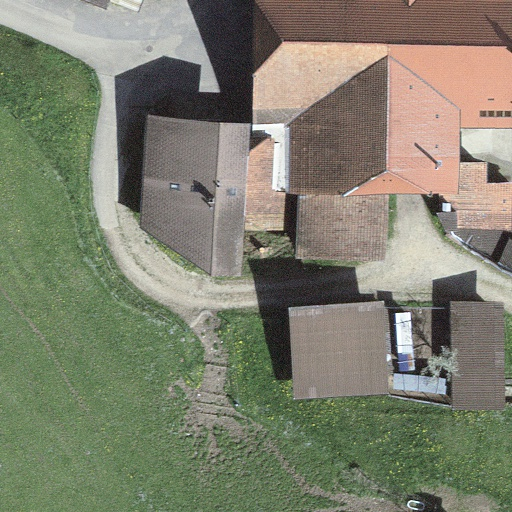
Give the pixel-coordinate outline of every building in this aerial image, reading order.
[(511,0),(272,0),(269,138),(223,136),(221,206),(291,207),(292,179),(443,183),(449,209),(461,225),(482,240),(506,245),(507,181),(476,180),(477,162),(444,161),(446,84),(469,84),(468,93),(511,94),(511,0)] [(220,255),(221,206),(223,136),(223,124),(158,123),(156,218),(220,255)] [(501,270),(511,272),(511,236),(510,236),(501,270)] [(453,306),(453,373),(487,373),(487,307),(453,306)] [(305,314),(307,366),(437,360),(435,308),(305,314)]
